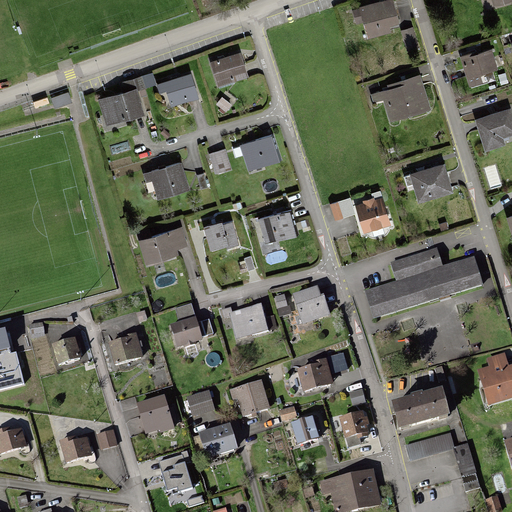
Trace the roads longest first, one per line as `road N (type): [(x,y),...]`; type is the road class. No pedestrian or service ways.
road 1 (residential): [(251,12),(405,511)]
road 2 (residential): [(416,0),(511,307)]
road 3 (residential): [(251,12),(0,100)]
road 4 (residential): [(142,502),(86,319)]
road 5 (residential): [(0,482),(142,502)]
